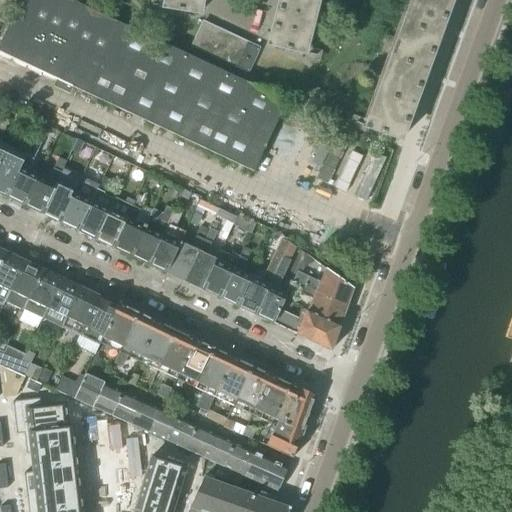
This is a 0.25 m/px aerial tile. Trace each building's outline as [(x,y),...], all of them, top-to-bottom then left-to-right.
[(19,0),(11,17),(268,138),(285,102),(65,0),(19,0)] [(163,0),(162,9),(197,15),(199,0),(163,0)] [(279,0),(267,46),(302,55),(315,0),(279,0)] [(412,0),(397,41),(365,129),(399,141),(449,0),(412,0)] [(268,138),(11,17),(0,40),(0,55),(252,173),(268,138)] [(190,47),(201,52),(213,28),(201,23),(190,47)] [(201,52),(212,57),(224,34),(213,28),(201,52)] [(212,57),(223,62),(234,39),(224,34),(212,57)] [(223,62),(235,68),(246,44),(234,39),(223,62)] [(246,44),(235,68),(246,73),(257,50),(246,44)] [(0,196),(4,198),(31,141),(23,138),(16,153),(6,148),(0,160),(0,196)] [(4,198),(23,207),(38,177),(26,171),(31,160),(38,145),(31,141),(4,198)] [(23,207),(40,215),(65,163),(57,159),(52,170),(46,181),(38,177),(23,207)] [(40,215),(58,224),(72,193),(77,183),(66,177),(72,166),(65,163),(40,215)] [(97,188),(76,232),(94,241),(113,199),(112,200),(103,196),(103,194),(109,181),(102,177),(101,178),(97,188)] [(72,193),(58,224),(76,232),(97,188),(79,180),(72,193)] [(189,195),(182,191),(179,198),(186,201),(189,195)] [(133,203),(111,249),(129,258),(150,212),(140,207),(143,199),(136,196),(133,203)] [(113,199),(94,241),(111,249),(133,203),(125,199),(123,203),(113,199)] [(213,216),(216,208),(198,200),(195,208),(213,216)] [(129,258),(147,266),(172,212),(164,208),(161,215),(151,211),(150,212),(129,258)] [(217,208),(216,208),(213,216),(232,224),(235,216),(217,208)] [(147,266),(165,274),(180,244),(185,233),(174,228),(180,215),(172,212),(147,266)] [(180,244),(165,274),(183,283),(206,232),(198,228),(189,248),(180,244)] [(183,283),(200,291),(214,261),(204,256),(215,233),(208,229),(206,232),(183,283)] [(235,308),(254,317),(280,258),(287,244),(279,241),(259,282),(249,277),(235,308)] [(280,258),(289,262),(295,249),(287,244),(280,258)] [(218,300),(235,308),(249,277),(239,272),(249,251),(242,248),(242,249),(238,258),(218,300)] [(200,291),(218,300),(223,289),(238,258),(230,254),(229,256),(219,251),(214,261),(201,289),(200,291)] [(0,306),(1,307),(3,303),(22,263),(15,260),(15,256),(5,252),(0,263),(0,306)] [(303,255),(296,273),(300,275),(301,271),(302,271),(304,267),(308,266),(311,261),(311,260),(304,255),(303,255)] [(271,325),(282,302),(286,294),(275,289),(280,278),(281,279),(289,262),(280,258),(254,317),(271,325)] [(29,266),(22,263),(3,303),(11,307),(22,312),(22,311),(42,269),(32,264),(29,266)] [(42,269),(22,311),(40,319),(41,320),(59,281),(52,278),(52,274),(42,269)] [(296,273),(292,282),(303,287),(314,291),(344,310),(351,290),(350,289),(324,270),(318,283),(307,278),(300,275),(296,273)] [(59,281),(41,320),(60,329),(80,287),(69,282),(66,284),(59,281)] [(89,292),(80,287),(60,329),(78,338),(97,299),(90,295),(89,292)] [(301,310),(300,311),(337,329),(344,310),(314,291),(303,287),(299,294),(310,300),(305,312),(301,310)] [(103,302),(97,299),(78,338),(97,346),(100,339),(117,305),(106,300),(103,302)] [(117,303),(117,305),(100,339),(120,348),(137,314),(125,309),(124,306),(117,303)] [(296,319),(278,311),(271,325),(329,352),(337,329),(300,311),(296,319)] [(124,356),(137,362),(155,323),(137,314),(120,348),(118,353),(117,353),(112,364),(119,367),(124,356)] [(174,332),(155,323),(137,362),(156,371),(158,366),(174,332)] [(193,341),(174,332),(158,366),(177,375),(193,341)] [(212,350),(193,341),(177,375),(196,384),(212,350)] [(0,352),(0,366),(16,373),(21,361),(24,356),(6,347),(3,354),(0,352)] [(196,384),(194,389),(202,393),(195,408),(205,413),(215,393),(232,359),(212,350),(196,384)] [(24,356),(21,361),(29,365),(33,356),(26,352),(24,356)] [(88,366),(94,369),(98,359),(92,356),(88,366)] [(250,368),(232,359),(215,393),(233,401),(250,368)] [(16,373),(21,376),(35,382),(40,370),(21,361),(16,373)] [(0,367),(0,374),(9,379),(12,373),(0,367)] [(270,377),(250,368),(233,401),(231,406),(251,416),(254,411),(270,377)] [(42,369),(37,380),(45,384),(51,373),(42,369)] [(23,378),(12,373),(9,379),(13,381),(21,384),(23,378)] [(0,383),(10,388),(13,381),(9,379),(0,374),(0,383)] [(126,383),(133,386),(137,378),(130,375),(126,383)] [(73,400),(111,417),(122,393),(83,376),(78,386),(76,392),(73,400)] [(270,377),(254,411),(272,420),(287,386),(270,377)] [(60,378),(54,390),(54,391),(73,400),(76,392),(78,386),(60,378)] [(14,398),(21,384),(13,381),(10,388),(8,391),(9,398),(14,398)] [(36,394),(40,386),(28,381),(25,389),(36,394)] [(8,391),(10,388),(0,383),(0,390),(1,399),(9,398),(8,391)] [(313,397),(287,386),(272,420),(300,432),(313,397)] [(156,396),(165,400),(169,391),(160,387),(156,396)] [(166,399),(178,405),(181,397),(170,392),(166,399)] [(111,417),(130,426),(140,402),(122,393),(111,417)] [(39,400),(11,403),(15,434),(71,428),(71,427),(67,428),(64,405),(40,407),(39,400)] [(130,426),(150,435),(160,411),(140,402),(130,426)] [(150,435),(167,443),(177,419),(160,411),(150,435)] [(210,421),(221,426),(224,420),(225,420),(213,414),(210,421)] [(167,443),(185,451),(195,427),(177,419),(167,443)] [(224,420),(221,426),(221,427),(230,431),(234,424),(224,420)] [(291,459),(300,432),(272,420),(260,445),(291,459)] [(185,451),(204,460),(214,436),(195,427),(185,451)] [(245,427),(243,432),(251,435),(253,431),(245,427)] [(71,428),(15,434),(15,435),(27,434),(29,453),(73,449),(71,428)] [(251,435),(243,432),(241,436),(249,440),(251,435)] [(204,460),(222,468),(233,444),(214,436),(204,460)] [(222,468),(241,477),(251,453),(233,444),(222,468)] [(73,449),(29,453),(32,474),(75,470),(73,449)] [(251,453),(241,477),(258,485),(276,493),(287,469),(270,461),(251,453)] [(149,457),(145,473),(179,483),(184,468),(149,457)] [(75,470),(32,474),(34,495),(78,490),(75,470)] [(145,473),(140,487),(175,498),(179,483),(145,473)] [(287,511),(289,509),(253,496),(252,496),(202,479),(185,511),(287,511)] [(140,487),(136,501),(171,511),(175,498),(140,487)] [(78,490),(34,495),(35,511),(69,511),(80,511),(78,490)] [(136,501),(132,511),(170,511),(171,511),(136,501)]
